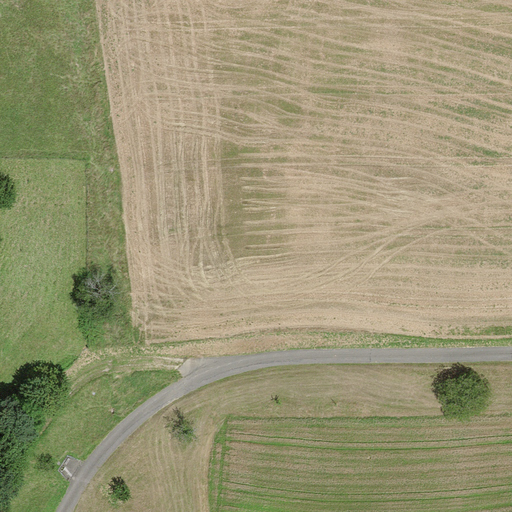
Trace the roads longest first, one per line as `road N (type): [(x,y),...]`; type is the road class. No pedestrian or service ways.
road 1 (track): [(511,356),(223,369)]
road 2 (track): [(223,369),(149,359),(69,378),(0,468)]
road 3 (track): [(223,369),(160,397),(104,449),(63,511)]
